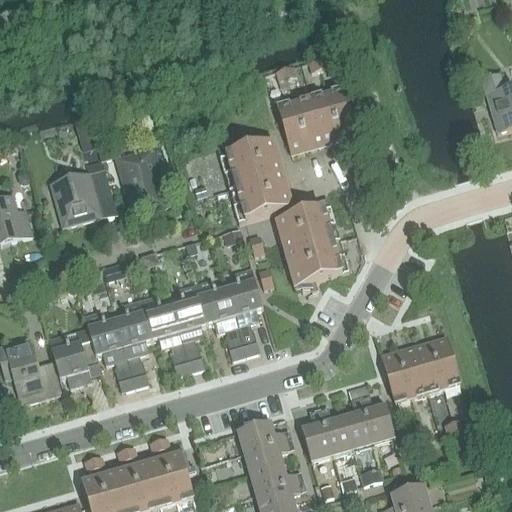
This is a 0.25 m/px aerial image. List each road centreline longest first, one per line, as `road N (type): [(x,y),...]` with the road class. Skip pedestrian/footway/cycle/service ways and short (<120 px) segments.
road 1 (residential): [(0,461),(330,360),(391,252)]
road 2 (residential): [(0,298),(185,238)]
road 3 (residential): [(391,252),(425,218),(511,192)]
road 4 (residential): [(391,252),(365,231),(348,180),(329,175),(304,184)]
